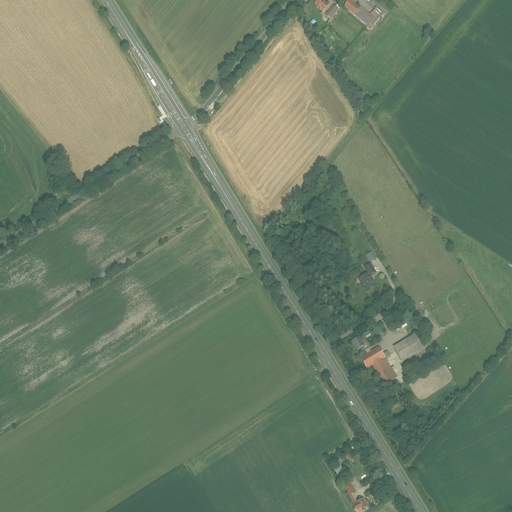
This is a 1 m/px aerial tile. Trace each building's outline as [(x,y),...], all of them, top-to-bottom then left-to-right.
[(321,0),(317,0),(314,4),(323,11),(328,5),(321,0)] [(349,0),(344,6),(369,29),(383,13),(376,8),(370,15),(360,7),(358,8),(349,0)] [(333,5),(325,15),(331,19),(339,10),(333,5)] [(364,92),(358,95),(362,103),(368,100),(364,92)] [(371,253),(365,256),(369,263),(375,260),(371,253)] [(369,273),(370,275),(375,272),(370,264),(364,267),(367,274),(369,273)] [(367,274),(358,280),(366,293),(377,287),(370,275),(369,273),(367,274)] [(374,336),(381,332),(376,324),(363,332),(366,337),(372,333),(374,336)] [(414,335),(394,348),(403,362),(423,350),(414,335)] [(364,357),(370,353),(360,337),(351,343),(357,351),(360,350),(364,357)] [(364,357),(361,359),(367,369),(373,365),(385,384),(397,377),(378,348),(370,353),(364,357)] [(335,474),(342,471),(338,462),(331,466),(335,474)] [(352,495),(347,498),(355,511),(360,511),(367,508),(362,499),(356,503),(352,495)]
